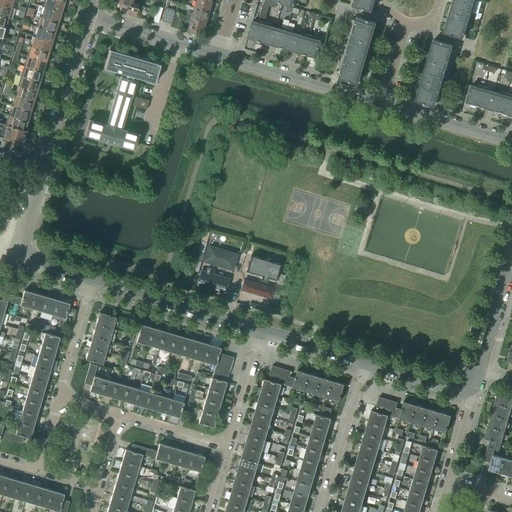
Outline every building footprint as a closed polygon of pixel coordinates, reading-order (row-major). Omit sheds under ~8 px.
[(0,0),(0,5),(10,8),(12,0),(0,0)] [(56,0),(45,0),(44,7),(62,12),(64,6),(63,5),(63,2),(56,0)] [(196,0),(194,7),(194,8),(207,12),(210,1),(206,0),(196,0)] [(353,0),(352,5),(371,11),(373,3),(373,0),(353,0)] [(446,24),(444,32),(462,37),(473,0),(453,0),(452,5),(447,20),(448,20),(446,24)] [(122,3),(121,3),(119,11),(135,16),(138,5),(131,3),(123,1),(122,3)] [(264,22),(269,6),(263,4),(258,20),(259,20),(264,22)] [(10,8),(0,5),(0,15),(7,18),(12,19),(15,10),(10,8)] [(187,14),(187,17),(191,18),(204,22),(207,12),(194,8),(194,7),(190,6),(187,14)] [(44,7),(41,17),(57,22),(58,19),(60,19),(62,12),(44,7)] [(163,21),(170,24),(173,13),(174,10),(167,8),(163,21)] [(161,13),(156,11),(152,21),(158,23),(161,13)] [(173,13),(170,24),(170,26),(177,28),(181,15),(173,13)] [(41,17),(38,27),(56,32),(58,25),(57,24),(57,22),(41,17)] [(357,17),(351,37),(339,77),(358,82),(376,22),(357,17)] [(204,22),(191,18),(188,29),(201,33),(204,22)] [(257,41),(259,42),(264,22),(259,20),(258,23),(252,21),(247,38),(257,40),(257,41)] [(267,46),(270,46),(275,28),(270,26),(270,24),(264,22),(259,42),(260,42),(261,41),(268,44),(267,46)] [(38,27),(35,37),(51,42),(52,39),(54,39),(56,32),(38,27)] [(279,48),(281,49),(287,28),(281,27),(281,29),(275,28),(270,46),(272,47),(272,45),(280,47),(279,48)] [(290,52),(292,53),(297,34),(292,33),(293,30),(287,28),(281,49),(283,49),(283,48),(291,50),(290,52)] [(302,54),(304,55),(310,35),(304,34),(303,36),(297,34),(292,53),(294,53),(295,52),(302,54)] [(310,35),(304,55),(305,56),(306,55),(316,57),(320,41),(315,39),(315,37),(310,35)] [(35,37),(31,47),(50,53),(52,46),(51,45),(50,45),(51,42),(35,37)] [(434,39),(416,99),(434,105),(452,45),(434,39)] [(31,47),(28,57),(45,62),(46,59),(48,59),(50,53),(31,47)] [(109,49),(104,68),(115,71),(115,68),(145,77),(144,80),(154,83),(160,64),(109,49)] [(28,57),(26,66),(44,72),(46,65),(44,64),(45,62),(28,57)] [(18,75),(22,77),(39,81),(40,79),(42,78),(44,72),(26,66),(24,72),(20,71),(18,75)] [(114,98),(109,115),(124,119),(128,104),(136,107),(136,109),(145,111),(146,112),(146,111),(149,100),(132,95),(136,80),(121,75),(116,91),(116,93),(115,95),(115,96),(115,97),(114,98)] [(22,77),(19,86),(37,92),(40,85),(38,84),(39,81),(22,77)] [(5,82),(2,92),(7,93),(10,94),(13,84),(5,82)] [(476,106),(477,106),(483,86),(478,85),(477,87),(471,85),(466,102),(476,105),(476,106)] [(19,86),(16,96),(33,101),(34,99),(35,98),(37,92),(19,86)] [(486,110),(488,110),(494,92),(488,90),(489,88),(483,86),(477,106),(479,107),(479,106),(487,108),(486,110)] [(498,112),(500,112),(506,93),(500,91),(499,94),(494,92),(488,110),(491,111),(491,109),(498,111),(498,112)] [(509,116),(511,117),(511,113),(511,97),(511,94),(506,93),(500,112),(501,113),(502,112),(509,114),(509,116)] [(16,96),(13,106),(31,111),(33,105),(32,104),(33,101),(16,96)] [(13,106),(10,115),(27,120),(27,118),(28,119),(29,118),(31,111),(13,106)] [(10,115),(7,126),(24,130),(25,128),(26,127),(28,123),(27,121),(26,121),(27,120),(10,115)] [(124,119),(109,115),(106,124),(104,124),(89,119),(84,135),(104,141),(105,141),(106,141),(122,146),(123,147),(134,150),(139,134),(138,134),(125,130),(121,129),(122,126),(124,119)] [(26,131),(24,130),(7,126),(0,124),(0,123),(0,136),(21,143),(22,142),(26,131)] [(201,241),(198,251),(203,253),(206,243),(201,241)] [(203,261),(233,270),(237,254),(208,246),(203,261)] [(248,272),(276,280),(280,265),(252,257),(248,272)] [(195,260),(192,270),(198,272),(201,262),(195,260)] [(196,285),(225,294),(230,278),(213,273),(214,269),(207,267),(206,271),(200,269),(196,285)] [(271,303),(277,305),(282,286),(285,275),(280,274),(276,284),(274,293),(271,303)] [(240,290),(241,290),(271,299),(274,288),(243,279),(240,290)] [(22,298),(10,294),(8,301),(30,308),(34,293),(24,290),(22,298)] [(0,291),(0,298),(8,301),(10,294),(0,291)] [(45,296),(34,293),(30,308),(41,311),(45,296)] [(56,300),(45,296),(41,311),(52,314),(56,300)] [(69,303),(56,300),(52,314),(65,318),(69,303)] [(99,312),(95,324),(112,329),(116,317),(99,312)] [(470,333),(476,335),(479,323),(473,322),(470,333)] [(95,324),(92,335),(109,340),(112,329),(95,324)] [(136,342),(147,345),(152,328),(141,325),(139,330),(136,342)] [(147,345),(159,349),(164,331),(152,328),(147,345)] [(159,349),(170,352),(175,335),(164,331),(159,349)] [(45,333),(41,344),(56,349),(59,337),(53,335),(45,333)] [(92,335),(89,347),(105,352),(109,340),(92,335)] [(170,352),(181,355),(186,338),(175,335),(170,352)] [(181,355),(192,358),(197,341),(186,338),(181,355)] [(192,358),(203,362),(209,344),(197,341),(192,358)] [(41,344),(38,356),(53,360),(56,349),(41,344)] [(203,362),(215,365),(219,353),(220,348),(209,344),(203,362)] [(105,352),(89,347),(85,359),(91,361),(102,364),(104,358),(105,352)] [(215,365),(212,377),(221,380),(222,375),(228,376),(233,357),(219,353),(215,365)] [(38,356),(35,367),(49,371),(53,360),(38,356)] [(87,372),(94,374),(97,366),(90,364),(87,372)] [(272,366),(268,380),(281,384),(287,386),(289,377),(291,371),(272,366)] [(35,367),(31,378),(46,382),(49,371),(35,367)] [(140,370),(133,368),(130,378),(134,380),(136,374),(138,375),(140,370)] [(295,378),(289,377),(287,386),(303,391),(308,374),(297,371),(295,378)] [(84,383),(91,385),(94,376),(96,377),(97,375),(94,374),(87,372),(84,383)] [(320,377),(308,374),(303,391),(315,394),(320,377)] [(89,391),(101,394),(104,385),(105,380),(96,377),(94,376),(91,385),(89,391)] [(211,378),(208,388),(223,392),(226,382),(221,380),(212,377),(211,378)] [(333,381),(320,377),(315,394),(328,398),(333,381)] [(31,378),(28,389),(43,393),(46,382),(31,378)] [(264,379),(261,390),(278,395),(281,384),(268,380),(264,379)] [(101,394),(112,397),(116,383),(105,380),(104,385),(101,394)] [(344,384),(333,381),(328,398),(339,401),(344,384)] [(112,397),(123,401),(127,386),(116,383),(112,397)] [(123,401),(134,404),(139,389),(127,386),(123,401)] [(208,388),(205,399),(220,403),(223,392),(208,388)] [(28,389),(25,400),(40,404),(43,393),(28,389)] [(134,404),(145,407),(150,393),(139,389),(134,404)] [(203,392),(196,390),(194,396),(202,398),(202,397),(203,392)] [(261,390),(258,401),(275,406),(278,395),(261,390)] [(511,395),(498,391),(494,403),(511,408),(511,404),(511,395)] [(145,407),(157,411),(161,396),(150,393),(145,407)] [(157,411),(168,414),(172,399),(161,396),(157,411)] [(378,397),(374,411),(388,415),(393,417),(396,408),(397,402),(378,397)] [(172,399),(168,414),(179,417),(181,410),(183,402),(172,399)] [(205,399),(202,410),(217,414),(220,403),(205,399)] [(25,400),(21,411),(36,416),(40,404),(25,400)] [(258,401),(254,413),(271,418),(275,406),(258,401)] [(402,409),(396,408),(393,417),(411,422),(416,405),(404,402),(402,409)] [(494,403),(491,415),(507,420),(511,408),(494,403)] [(428,409),(416,405),(411,422),(422,426),(428,409)] [(439,412),(428,409),(422,426),(434,429),(439,412)] [(217,414),(202,410),(198,423),(213,427),(217,414)] [(371,410),(367,422),(384,427),(388,415),(374,411),(371,410)] [(21,411),(18,422),(33,427),(36,416),(21,411)] [(451,416),(439,412),(434,429),(446,432),(451,416)] [(254,413),(251,424),(268,429),(271,418),(254,413)] [(316,414),(313,425),(327,430),(331,419),(329,418),(316,414)] [(491,415),(487,426),(504,431),(507,420),(491,415)] [(15,434),(24,437),(30,438),(33,427),(18,422),(15,434)] [(367,422),(364,433),(381,438),(384,427),(367,422)] [(251,424),(248,435),(265,440),(268,429),(251,424)] [(313,425),(309,436),(324,441),(327,430),(313,425)] [(504,431),(487,426),(484,438),(493,441),(501,443),(504,431)] [(2,438),(10,440),(12,433),(4,431),(2,438)] [(12,433),(10,440),(22,443),(24,437),(15,434),(12,433)] [(364,433),(361,444),(378,449),(381,438),(364,433)] [(248,435),(244,447),(262,452),(265,440),(248,435)] [(309,436),(306,448),(321,452),(324,441),(309,436)] [(489,441),(487,449),(494,451),(494,449),(496,444),(489,441)] [(157,451),(146,448),(144,455),(155,458),(165,461),(170,447),(159,443),(157,451)] [(132,444),(130,451),(142,454),(144,455),(146,448),(132,444)] [(361,444),(357,456),(375,461),(378,449),(361,444)] [(423,446),(420,457),(434,461),(438,450),(435,449),(423,446)] [(180,450),(170,447),(165,461),(176,465),(180,450)] [(244,447),(241,458),(258,463),(262,452),(244,447)] [(306,448),(303,459),(318,463),(321,452),(306,448)] [(125,449),(122,461),(139,465),(142,454),(130,451),(125,449)] [(483,461),(490,463),(492,455),(494,451),(487,449),(483,461)] [(191,453),(180,450),(176,465),(187,468),(191,453)] [(204,457),(191,453),(187,468),(200,472),(204,457)] [(488,470),(500,473),(504,458),(492,455),(490,463),(488,470)] [(357,456),(354,467),(371,472),(375,461),(357,456)] [(420,457),(416,468),(431,473),(434,461),(420,457)] [(241,458),(238,469),(255,474),(258,463),(241,458)] [(500,473),(511,476),(511,472),(511,460),(504,458),(500,473)] [(303,459),(300,470),(314,474),(318,463),(303,459)] [(122,461),(118,472),(135,477),(139,465),(122,461)] [(354,467),(351,478),(368,483),(371,472),(354,467)] [(416,468),(413,479),(428,483),(431,473),(416,468)] [(238,469),(235,480),(252,485),(255,474),(238,469)] [(300,470),(296,481),(311,486),(314,474),(300,470)] [(118,472),(115,483),(132,488),(135,477),(118,472)] [(1,494),(13,498),(18,481),(7,477),(1,494)] [(351,478),(348,489),(365,494),(368,483),(351,478)] [(413,479),(410,490),(425,495),(428,483),(413,479)] [(235,480),(231,492),(248,497),(252,485),(235,480)] [(13,498),(24,501),(29,484),(18,481),(13,498)] [(296,481),(293,492),(308,497),(311,486),(296,481)] [(112,494),(129,499),(132,488),(115,483),(112,494)] [(24,501),(36,504),(41,487),(29,484),(24,501)] [(180,486),(176,497),(191,502),(194,490),(188,489),(180,486)] [(36,504),(47,508),(52,491),(41,487),(36,504)] [(348,489),(344,500),(361,506),(365,494),(348,489)] [(410,490),(407,501),(421,506),(425,495),(410,490)] [(47,508),(59,511),(62,499),(64,494),(52,491),(47,508)] [(231,492),(228,503),(245,508),(248,497),(231,492)] [(293,492),(290,504),(305,508),(308,497),(293,492)] [(112,494),(108,506),(126,510),(129,499),(112,494)] [(132,501),(146,505),(147,500),(133,496),(132,501)] [(176,497),(173,509),(185,511),(188,511),(191,502),(176,497)] [(307,506),(313,507),(315,498),(309,497),(307,506)] [(59,511),(58,511),(66,511),(69,501),(62,499),(59,511)] [(344,500),(341,511),(342,511),(359,511),(361,506),(344,500)] [(407,501),(403,511),(419,511),(421,506),(407,501)] [(228,503),(225,511),(243,511),(245,508),(228,503)]
